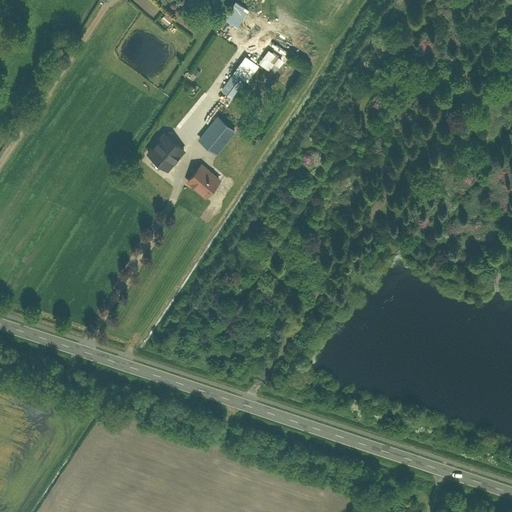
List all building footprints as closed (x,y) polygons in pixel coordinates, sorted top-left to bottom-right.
[(246,13),(234,5),(225,18),(237,26),(246,13)] [(166,13),(161,19),(168,25),(173,19),(166,13)] [(260,64),(277,74),(286,58),(269,48),(260,64)] [(244,80),(234,73),(222,90),(232,96),(244,80)] [(235,130),(218,116),(200,138),(217,152),(235,130)] [(185,148),(166,132),(149,153),(169,168),(185,148)] [(220,180),(202,164),(188,181),(205,196),(220,180)] [(498,266),(487,267),(489,281),(501,279),(498,266)]
